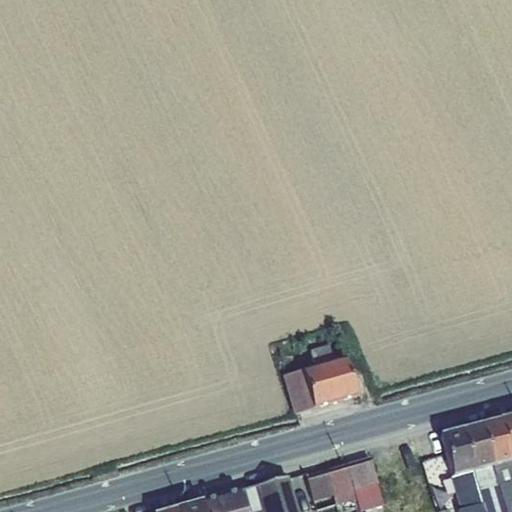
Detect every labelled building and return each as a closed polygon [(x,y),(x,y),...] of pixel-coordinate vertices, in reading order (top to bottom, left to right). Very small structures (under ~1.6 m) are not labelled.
[(310,351),(314,367),(332,362),(328,347),(310,351)] [(301,370),(312,409),(355,396),(344,358),(332,362),(314,367),(301,370)] [(293,413),(312,409),(301,370),(282,376),(293,413)] [(511,460),(511,416),(498,420),(511,461),(511,460)] [(511,461),(498,420),(480,425),(491,466),(511,461)] [(491,466),(480,425),(460,430),(471,472),(472,471),(491,466)] [(471,472),(460,430),(439,435),(451,477),(471,472)] [(305,473),(287,478),(296,506),(314,501),(332,497),(334,505),(354,499),(353,496),(357,495),(371,490),(378,488),(369,458),(305,476),(305,473)] [(511,511),(511,464),(511,461),(491,466),(503,511),(511,511)] [(503,511),(491,466),(472,471),(478,496),(480,504),(483,511),(503,511)] [(471,472),(451,477),(458,502),(478,496),(472,471),(471,472)] [(287,478),(257,486),(264,511),(297,511),(296,506),(287,478)] [(264,511),(257,486),(238,491),(243,511),(264,511)] [(430,491),(435,511),(445,511),(439,488),(430,491)] [(357,495),(362,510),(376,506),(371,490),(357,495)] [(243,511),(238,491),(200,503),(202,511),(243,511)] [(202,511),(200,503),(175,510),(175,511),(202,511)]
